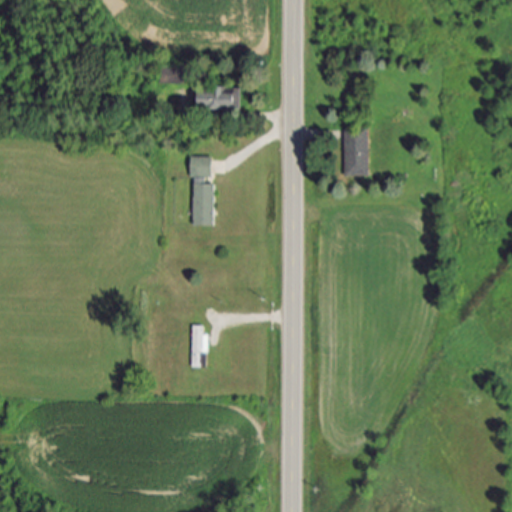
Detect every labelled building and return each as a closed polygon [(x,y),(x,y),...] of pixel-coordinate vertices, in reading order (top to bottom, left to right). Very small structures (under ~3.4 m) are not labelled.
[(163,83),(186,83),(187,65),(163,65),(163,83)] [(237,112),(200,112),(200,89),(237,89),(237,112)] [(372,128),(372,173),(347,173),(347,128),(372,128)] [(194,228),(194,158),(215,158),(215,228),(194,228)] [(208,327),(208,368),(193,368),(193,327),(208,327)]
